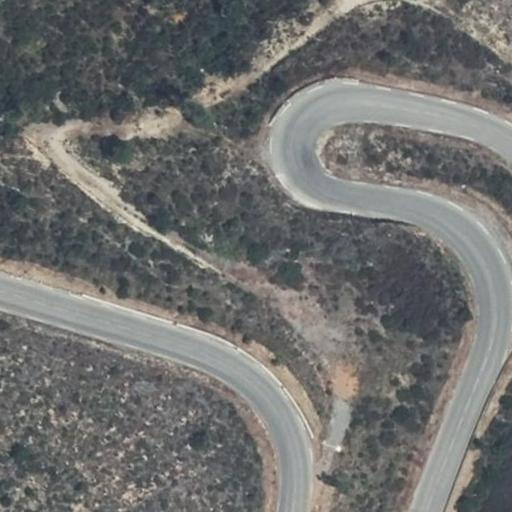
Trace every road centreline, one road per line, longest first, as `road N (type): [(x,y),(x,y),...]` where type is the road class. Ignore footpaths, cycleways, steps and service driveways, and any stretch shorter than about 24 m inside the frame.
road 1 (secondary): [(511,138),(432,105),(379,99),(322,106),(295,144),(310,182),(424,206),(448,218),(485,260),(494,324),(428,511)]
road 2 (track): [(55,135),(113,200),(272,289),(357,358),(327,446),(298,480)]
road 3 (secondary): [(293,511),(293,439),(274,401),(246,374),(209,352),(0,284)]
road 4 (track): [(347,0),(200,114),(55,135),(0,122)]
